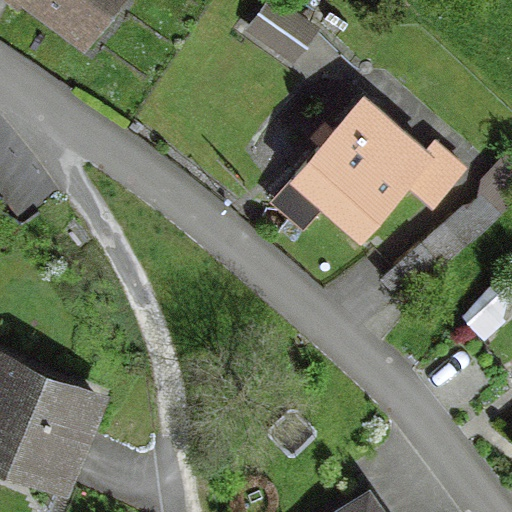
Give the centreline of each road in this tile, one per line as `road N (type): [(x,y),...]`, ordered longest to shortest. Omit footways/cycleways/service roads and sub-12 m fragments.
road 1 (residential): [(0,76),(297,300),(409,403),(489,511)]
road 2 (track): [(77,130),(69,160),(74,184),(167,399),(184,511)]
